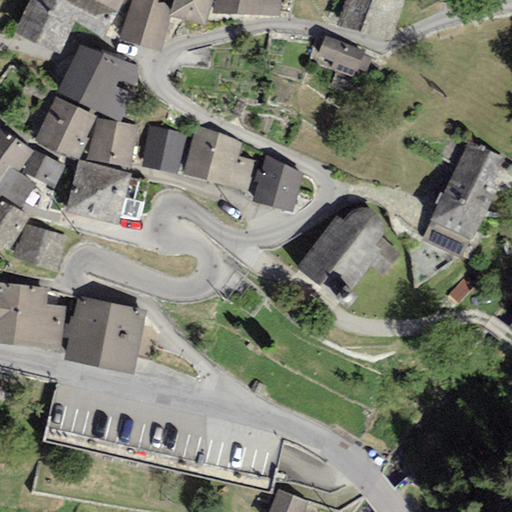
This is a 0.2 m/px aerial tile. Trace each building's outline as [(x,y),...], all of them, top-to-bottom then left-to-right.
[(90,0),(30,0),(14,33),(60,54),(74,24),(103,37),(115,12),(97,3),(90,0)] [(98,0),(97,3),(115,12),(119,13),(125,0),(98,0)] [(173,3),(162,0),(132,0),(119,40),(160,53),(169,16),(173,3)] [(173,0),(173,3),(169,16),(205,26),(211,0),(173,0)] [(214,0),(213,14),(280,17),(280,0),(214,0)] [(372,0),(345,0),(337,27),(363,34),(372,0)] [(404,0),(372,0),(363,34),(391,42),(404,0)] [(365,51),(325,36),(315,63),(356,78),(359,70),(368,73),(373,60),(363,56),(365,51)] [(138,69),(79,47),(58,92),(120,122),(138,69)] [(96,117),(56,97),(34,139),(78,161),(89,140),(85,138),(96,117)] [(136,126),(96,119),(88,159),(129,167),(136,126)] [(187,135),(151,127),(142,167),(176,175),(187,135)] [(242,142),(195,129),(183,173),(247,190),(255,161),(238,157),(242,142)] [(0,158),(15,139),(0,131),(0,158)] [(35,151),(15,139),(0,158),(0,182),(9,168),(18,173),(35,151)] [(504,157),(467,143),(420,241),(465,258),(504,157)] [(64,166),(35,151),(18,173),(38,182),(55,189),(64,166)] [(303,174),(266,156),(263,174),(257,172),(255,183),(259,183),(253,203),(294,212),(303,174)] [(79,161),(66,212),(119,225),(132,175),(79,161)] [(18,173),(9,168),(0,182),(0,194),(22,207),(38,182),(18,173)] [(0,202),(0,246),(7,251),(30,218),(0,202)] [(342,222),(335,217),(295,270),(347,309),(357,296),(351,291),(371,265),(385,275),(401,253),(381,238),(382,233),(382,229),(382,224),(379,218),(375,213),(369,210),(364,209),(358,210),(353,210),(348,214),(342,222)] [(67,237),(26,224),(12,257),(56,272),(67,237)] [(473,288),(463,278),(447,295),(457,305),(473,288)] [(0,343),(13,345),(19,285),(0,283),(0,343)] [(48,288),(19,285),(13,345),(62,349),(66,307),(46,305),(48,288)] [(147,309),(78,298),(63,359),(133,376),(147,309)] [(283,499),(278,511),(311,511),(312,511),(283,499)]
